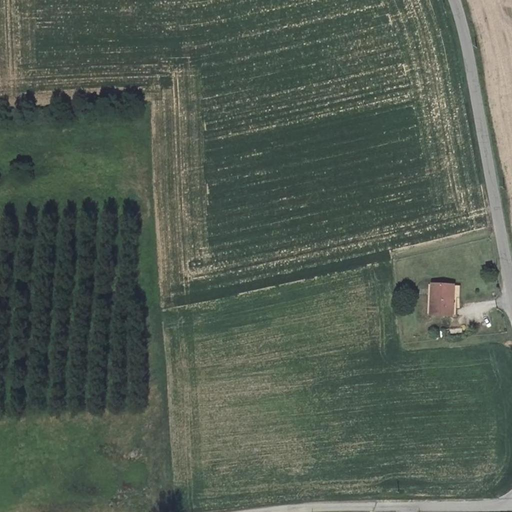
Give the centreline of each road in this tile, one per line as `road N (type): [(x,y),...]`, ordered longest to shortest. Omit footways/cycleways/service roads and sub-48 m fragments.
road 1 (unclassified): [(454,0),(511,299)]
road 2 (unclassified): [(511,504),(270,511)]
